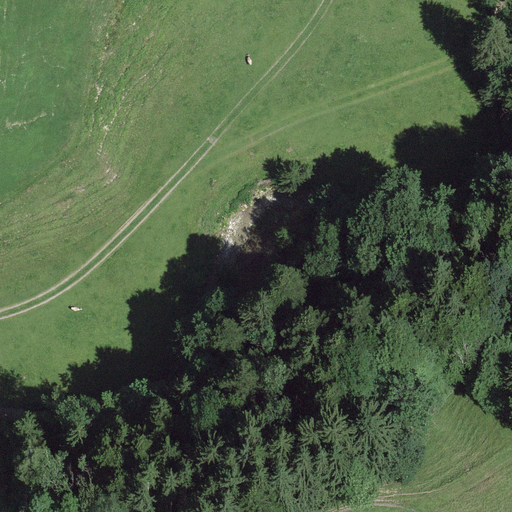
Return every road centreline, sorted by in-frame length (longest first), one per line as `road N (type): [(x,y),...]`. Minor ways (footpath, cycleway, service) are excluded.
road 1 (track): [(511,42),(207,148)]
road 2 (track): [(207,148),(59,294),(0,314)]
